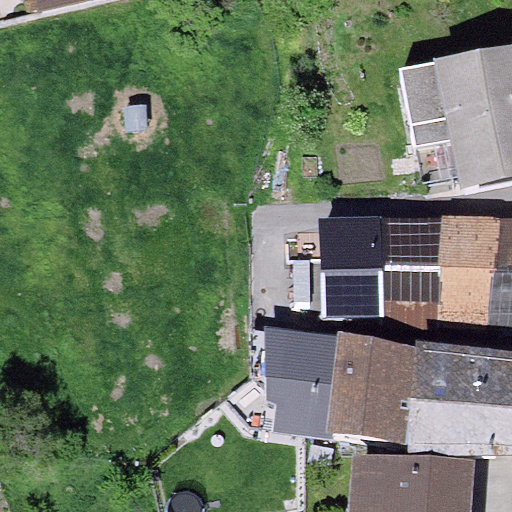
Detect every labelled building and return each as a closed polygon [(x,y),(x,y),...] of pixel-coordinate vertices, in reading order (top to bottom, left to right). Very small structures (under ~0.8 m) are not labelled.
[(511,187),(511,80),(510,73),(415,92),(437,203),(511,187)] [(511,242),(331,244),(332,339),(511,336),(511,242)] [(310,451),(321,360),(253,352),(242,443),(310,451)] [(310,451),(392,460),(403,372),(321,360),(310,451)] [(511,466),(511,379),(403,372),(392,460),(511,466)] [(455,511),(458,489),(355,481),(352,511),(455,511)]
